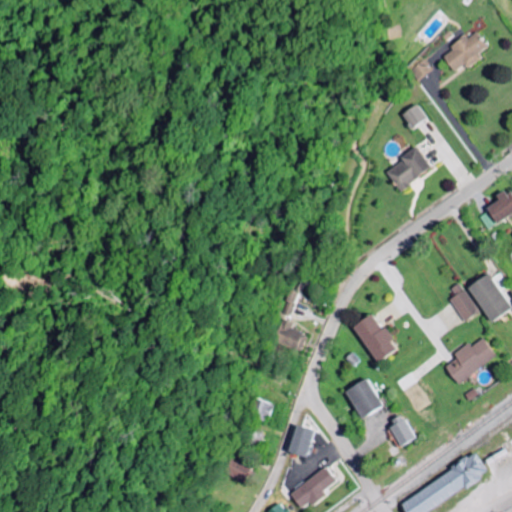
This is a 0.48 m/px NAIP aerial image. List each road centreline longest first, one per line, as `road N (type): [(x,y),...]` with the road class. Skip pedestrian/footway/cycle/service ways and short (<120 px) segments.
road 1 (residential): [(248,511),(343,294),(379,252),(511,158)]
road 2 (residential): [(382,511),(301,392)]
